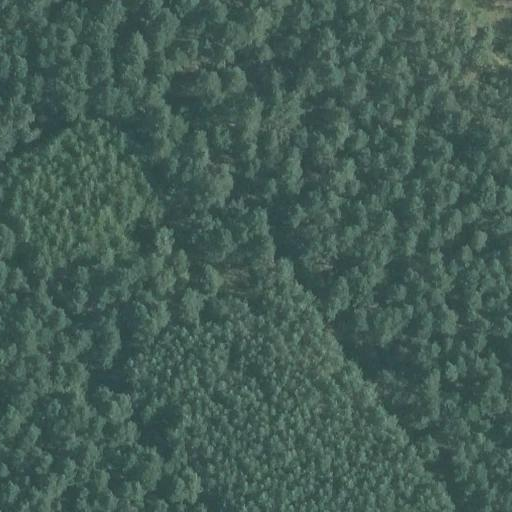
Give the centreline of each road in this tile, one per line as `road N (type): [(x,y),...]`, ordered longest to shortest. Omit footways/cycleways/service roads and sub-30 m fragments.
road 1 (track): [(446,511),(91,0)]
road 2 (track): [(326,340),(511,225)]
